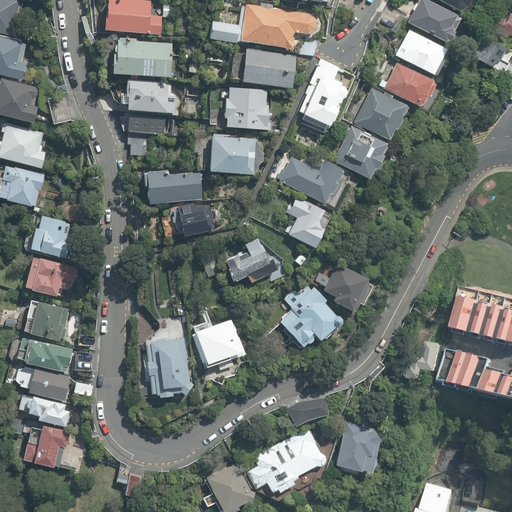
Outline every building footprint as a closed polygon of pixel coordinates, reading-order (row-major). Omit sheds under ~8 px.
[(24,0),(0,0),(0,29),(17,33),(24,0)] [(156,2),(137,0),(108,0),(106,30),(152,34),(156,2)] [(458,16),(428,0),(418,0),(406,24),(442,44),(458,16)] [(433,0),(457,13),(463,9),(468,0),(433,0)] [(307,21),(235,5),(227,40),(300,56),(307,21)] [(511,11),(506,8),(496,26),(511,34),(511,11)] [(445,50),(407,31),(393,56),(430,77),(445,50)] [(511,64),(511,48),(479,33),(470,52),(509,70),(511,64)] [(33,45),(0,35),(0,70),(25,77),(33,45)] [(171,41),(116,38),(114,75),(169,78),(171,41)] [(289,58),(237,51),(233,81),(285,88),(289,58)] [(429,81),(394,63),(381,88),(415,107),(419,103),(431,86),(429,81)] [(341,86),(315,75),(297,118),(323,129),(341,86)] [(43,90),(0,78),(0,110),(35,120),(43,90)] [(175,83),(125,82),(124,110),(174,111),(175,83)] [(266,95),(225,89),(220,124),(261,130),(266,95)] [(380,95),(367,89),(350,123),(385,141),(404,107),(389,99),(390,97),(382,92),(380,95)] [(165,118),(129,115),(128,132),(147,134),(164,135),(165,118)] [(54,134),(7,123),(0,151),(0,152),(47,163),(54,134)] [(382,144),(347,125),(327,161),(363,180),(369,169),(372,170),(379,157),(376,155),(382,144)] [(147,134),(128,132),(127,145),(131,145),(130,155),(145,155),(147,134)] [(247,139),(210,135),(206,172),(248,175),(252,171),(253,165),(257,162),(258,153),(255,150),(255,143),(247,139)] [(315,172),(285,158),(273,181),(318,205),(338,171),(320,162),(315,172)] [(47,172),(2,163),(0,170),(0,193),(41,202),(47,172)] [(198,168),(143,170),(145,203),(200,198),(198,168)] [(323,211),(291,199),(277,232),(309,245),(323,211)] [(205,202),(175,202),(179,233),(209,229),(205,202)] [(81,223),(40,209),(28,246),(70,260),(81,223)] [(276,270),(255,241),(220,261),(230,282),(245,282),(276,270)] [(78,268),(39,255),(29,286),(68,299),(78,268)] [(364,280),(330,264),(318,286),(345,308),(364,280)] [(336,319),(306,283),(270,313),(300,349),(336,319)] [(511,308),(459,296),(450,327),(511,341),(511,308)] [(70,310),(40,302),(32,331),(62,339),(70,310)] [(239,347),(227,315),(189,329),(202,361),(239,347)] [(188,388),(182,335),(144,339),(150,392),(188,388)] [(74,348),(29,337),(23,360),(68,371),(74,348)] [(436,372),(441,344),(426,341),(425,346),(418,345),(416,356),(414,356),(412,365),(409,365),(408,372),(405,372),(404,376),(407,377),(407,378),(420,380),(422,370),(436,372)] [(474,388),(511,397),(511,374),(506,373),(506,370),(489,366),(491,359),(447,348),(439,379),(447,381),(447,385),(473,391),(474,388)] [(69,377),(31,369),(27,390),(65,397),(69,377)] [(73,408),(30,395),(24,416),(67,429),(73,408)] [(286,410),(296,426),(331,420),(328,403),(286,410)] [(375,428),(342,419),(331,461),(364,470),(375,428)] [(67,432),(35,422),(23,460),(55,470),(67,432)] [(327,468),(306,429),(244,462),(265,501),(327,468)] [(223,511),(251,498),(232,462),(199,479),(216,511),(223,511)] [(447,511),(454,490),(428,483),(421,509),(417,508),(415,511),(447,511)]
